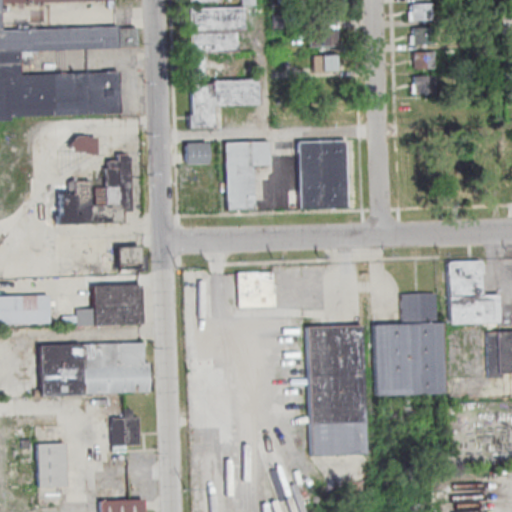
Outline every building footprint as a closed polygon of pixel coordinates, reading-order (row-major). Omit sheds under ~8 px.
[(0,0),(0,33),(2,33),(1,6),(114,2),(113,0),(0,0)] [(335,20),(335,3),(321,3),(321,20),(335,20)] [(410,5),(431,4),(432,20),(411,21),(410,5)] [(189,33),(188,10),(243,8),(244,31),(236,31),(189,33)] [(446,15),(459,14),(459,24),(446,25),(446,15)] [(0,33),(2,33),(135,26),(136,46),(16,52),(0,52),(0,33)] [(465,26),(479,26),(480,41),(466,42),(465,26)] [(432,44),(413,45),(412,29),(431,28),(432,44)] [(236,31),(237,51),(202,53),(190,53),(189,33),(236,31)] [(308,47),(308,32),(333,31),(333,47),(308,47)] [(0,52),(16,52),(17,77),(116,73),(118,113),(9,118),(9,121),(0,121),(0,52)] [(412,53),(432,52),(433,69),(413,70),(412,53)] [(190,53),(202,53),(203,81),(191,81),(190,53)] [(338,72),(312,72),(312,57),(338,56),(338,72)] [(467,89),(467,76),(480,76),(481,89),(467,89)] [(413,77),(433,77),(433,93),(414,94),(413,77)] [(188,129),(188,115),(192,115),(191,86),(212,85),(212,82),(257,80),(258,105),(211,107),(212,128),(188,129)] [(413,117),(436,117),(436,99),(413,99),(413,117)] [(298,209),(296,143),(344,142),(346,208),(298,209)] [(268,166),(252,167),(253,210),(226,211),(223,144),(267,143),(268,166)] [(183,145),(205,144),(206,165),(184,165),(183,145)] [(56,225),(123,223),(123,213),(129,212),(127,157),(122,155),(116,155),(116,161),(106,161),(106,169),(103,169),(104,188),(90,188),(90,182),(74,182),(74,197),(59,197),(60,217),(56,217),(56,225)] [(136,248),(137,268),(115,269),(114,249),(136,248)] [(447,297),(446,266),(446,265),(446,264),(447,263),(449,263),(477,262),(478,262),(479,263),(480,263),(480,264),(481,296),(447,297)] [(235,273),(237,309),(273,308),(271,272),(235,273)] [(90,287),(138,285),(140,324),(77,327),(76,310),(91,309),(90,287)] [(372,326),(400,325),(400,296),(434,295),(435,325),(441,324),(442,395),(373,397),(372,326)] [(447,297),(448,326),(498,324),(497,295),(481,296),(447,297)] [(0,298),(0,325),(48,324),(48,297),(0,298)] [(360,326),(365,456),(310,458),(305,328),(360,326)] [(511,331),(496,332),(497,375),(511,374),(511,331)] [(39,397),(36,347),(142,342),(143,364),(148,364),(149,392),(39,397)] [(109,419),(122,419),(122,410),(131,410),(131,419),(137,419),(137,446),(110,447),(109,419)] [(63,444),(64,488),(36,489),(35,445),(63,444)] [(98,511),(98,502),(143,501),(143,511),(98,511)]
